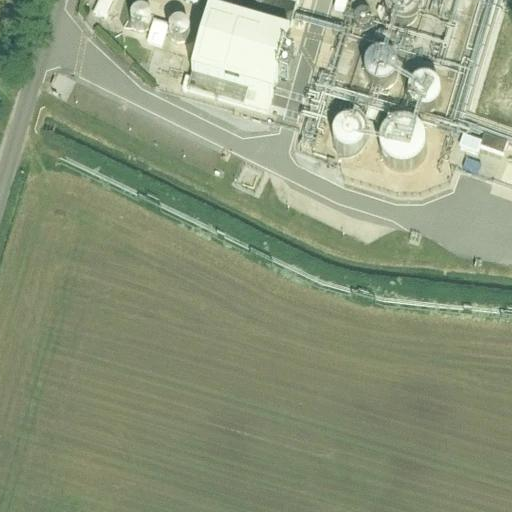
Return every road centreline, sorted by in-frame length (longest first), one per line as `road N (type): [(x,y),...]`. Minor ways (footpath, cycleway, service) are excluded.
road 1 (track): [(511,299),(359,281),(319,268),(0,122)]
road 2 (unclassified): [(57,0),(0,195)]
